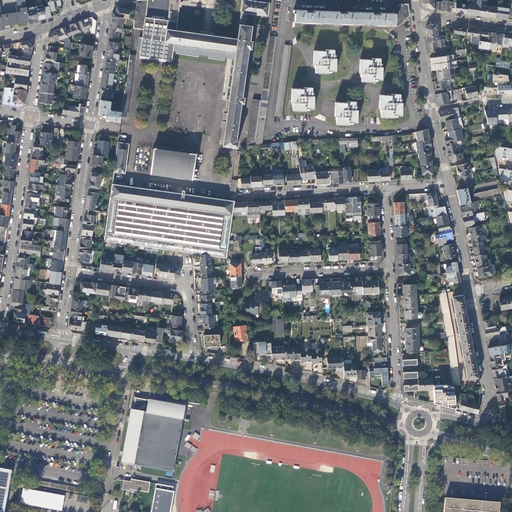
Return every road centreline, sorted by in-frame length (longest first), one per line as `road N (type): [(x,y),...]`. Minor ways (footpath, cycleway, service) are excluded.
road 1 (secondary): [(127,371),(409,426)]
road 2 (residential): [(30,117),(0,330)]
road 3 (secondary): [(395,399),(191,357)]
road 4 (residential): [(68,272),(90,124)]
road 5 (residential): [(385,187),(240,194)]
road 6 (residential): [(388,266),(254,273)]
road 7 (residential): [(388,266),(395,399)]
road 8 (tertiary): [(470,291),(488,421)]
road 9 (residential): [(90,124),(105,3)]
road 10 (residential): [(68,272),(188,286)]
